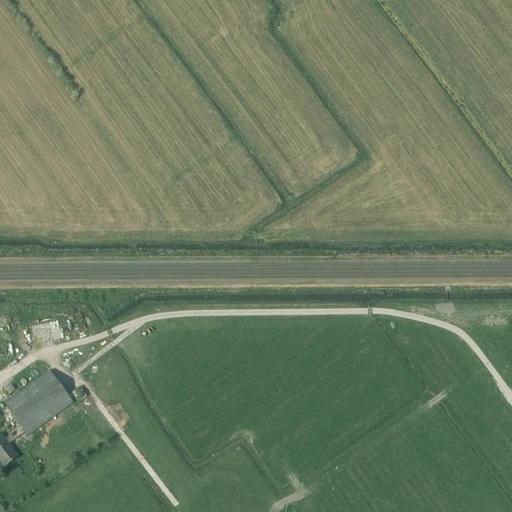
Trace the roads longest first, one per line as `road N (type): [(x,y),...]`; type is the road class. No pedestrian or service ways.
road 1 (unclassified): [(511,396),(456,329),(394,312),(187,313),(110,332)]
road 2 (track): [(141,322),(74,373),(175,504)]
